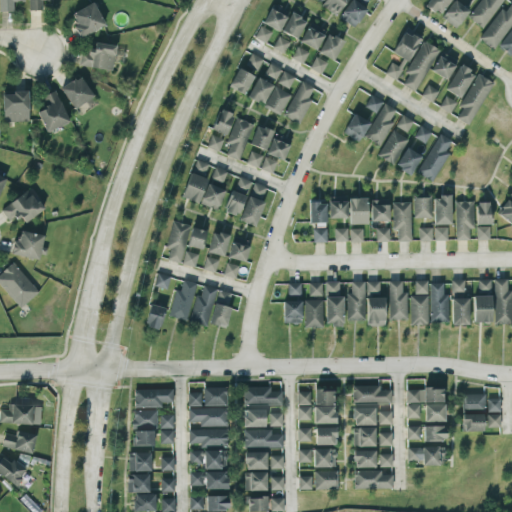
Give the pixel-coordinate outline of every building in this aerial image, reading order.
[(23,0),(0,0),(0,11),(13,11),(13,2),(24,1),(23,0)] [(51,0),(27,0),(27,10),(42,10),(42,0),(51,1),(51,0)] [(324,0),(346,0),(335,15),(321,5),(324,0)] [(339,16),(342,12),(342,11),(350,0),(367,0),(363,6),(366,9),(357,22),(356,21),(353,26),(346,22),(345,22),(342,20),(342,18),(339,16)] [(438,16),(449,0),(428,0),(424,6),(438,16)] [(456,28),(468,10),(452,0),(441,18),(456,28)] [(479,0),(467,17),(481,28),(502,0),(479,0)] [(71,14),(75,23),(71,25),(79,39),(105,25),(92,2),(71,14)] [(504,12),(501,9),(478,38),(492,49),(511,23),(511,2),(504,12)] [(273,3),(275,5),(278,4),(280,5),(281,8),(289,12),(278,31),(262,22),(273,3)] [(291,11),(300,16),(299,18),(305,22),(296,38),(281,30),(291,11)] [(313,23),(319,27),(318,27),(324,30),(322,35),(323,35),(315,49),(299,41),(307,26),(310,28),(313,23)] [(260,25),(272,31),(265,43),(254,36),(260,25)] [(511,26),(498,47),(511,56),(511,26)] [(391,52),(406,61),(421,39),(406,29),(391,52)] [(327,34),(332,37),(334,35),(344,40),(333,60),(318,52),(327,34)] [(278,35),(290,42),(283,53),(272,47),(278,35)] [(438,50),(422,40),(403,73),(407,75),(402,84),(414,92),(438,50)] [(93,49),(81,48),(79,67),(112,70),(114,45),(94,43),(93,49)] [(297,45),(308,52),(302,63),(290,57),(297,45)] [(251,52),(262,59),(256,70),(245,64),(251,52)] [(446,80),(456,60),(440,52),(430,72),(446,80)] [(315,56),(327,62),(321,74),(309,67),(315,56)] [(385,74),(395,80),(402,68),(392,62),(385,74)] [(269,63),(281,69),(274,80),(263,74),(269,63)] [(444,90),(459,98),(473,74),(458,65),(444,90)] [(252,76),(237,68),(228,87),(244,95),(252,76)] [(283,70),(294,77),(288,88),(277,82),(283,70)] [(469,125),(492,83),(476,74),(458,107),(460,109),(455,118),(469,125)] [(93,96),(79,76),(60,89),(73,110),(93,96)] [(262,105),(272,85),(257,77),(247,97),(262,105)] [(299,125),(311,100),(308,98),(313,87),(300,81),(283,117),(299,125)] [(420,96),(431,102),(437,91),(426,85),(420,96)] [(279,115),(290,95),(274,86),(263,106),(279,115)] [(41,96),(46,108),(36,111),(45,132),(68,123),(55,90),(41,96)] [(2,93),(2,122),(28,122),(27,92),(2,93)] [(382,102),(370,95),(363,106),(375,114),(382,102)] [(438,107),(449,113),(455,102),(444,96),(438,107)] [(363,136),(379,146),(393,123),(389,120),(395,110),(383,103),(363,136)] [(212,130),(224,135),(232,114),(219,110),(212,130)] [(360,142),(368,121),(351,114),(342,135),(360,142)] [(412,121),(401,115),(395,126),(406,133),(412,121)] [(252,124),(235,118),(225,144),(229,145),(225,156),(238,161),(252,124)] [(266,150),(272,131),(255,126),(249,145),(266,150)] [(409,175),(432,133),(419,126),(396,168),(409,175)] [(407,137),(390,129),(377,156),(394,165),(407,137)] [(447,152),(445,152),(450,140),(435,134),(418,175),(434,182),(447,152)] [(206,148),(218,151),(222,139),(210,135),(206,148)] [(266,155),(283,160),(288,144),(270,138),(266,155)] [(245,163),(257,168),(262,156),(249,151),(245,163)] [(276,161),(263,157),(259,170),(272,173),(276,161)] [(210,165),(194,159),(181,197),(197,203),(210,165)] [(226,173),(215,167),(210,177),(221,183),(226,173)] [(251,182),(239,177),(233,190),(245,195),(251,182)] [(238,221),(253,226),(267,189),(252,183),(238,221)] [(216,211),(224,190),(207,184),(199,204),(216,211)] [(9,223),(19,216),(24,223),(42,210),(28,190),(0,210),(9,223)] [(223,211),(236,217),(244,196),(231,190),(223,211)] [(449,196),(432,197),(433,225),(450,224),(449,196)] [(346,218),(346,197),(328,197),(328,218),(346,218)] [(412,198),(413,218),(431,218),(430,197),(412,198)] [(347,199),(348,225),(366,224),(365,198),(347,199)] [(388,222),(388,200),(370,199),(370,222),(388,222)] [(308,223),(325,223),(325,200),(309,200),(308,223)] [(511,226),(511,225),(511,204),(506,200),(495,213),(511,226)] [(472,201),(454,202),(455,240),(468,240),(468,229),(472,229),(472,201)] [(409,202),(391,203),(391,230),(396,230),(396,242),(410,241),(409,202)] [(475,225),(489,224),(488,203),(475,203),(475,225)] [(166,260),(181,263),(188,225),(170,221),(165,249),(168,249),(166,260)] [(206,231),(191,227),(186,246),(201,250),(206,231)] [(433,228),(433,240),(446,240),(446,227),(433,228)] [(488,227),(475,227),(475,239),(488,239),(488,227)] [(312,242),(326,242),(325,228),(312,229),(312,242)] [(346,228),(334,229),(334,242),(346,241),(346,228)] [(375,242),(388,241),(388,228),(375,229),(375,242)] [(430,228),(418,228),(418,241),(431,241),(430,228)] [(362,229),(349,229),(348,242),(362,242),(362,229)] [(17,242),(11,240),(8,253),(37,260),(43,236),(20,230),(17,242)] [(212,231),(206,252),(223,256),(228,236),(212,231)] [(249,244),(231,239),(227,258),(244,262),(249,244)] [(197,254),(184,251),(181,264),(194,267),(197,254)] [(202,269),(214,272),(217,260),(205,257),(202,269)] [(37,294),(13,262),(0,272),(0,285),(18,308),(37,294)] [(235,279),(238,266),(225,263),(222,275),(235,279)] [(153,286),(167,289),(169,276),(155,274),(153,286)] [(493,324),(511,324),(510,291),(506,291),(506,279),(492,280),(493,324)] [(179,291),(174,290),(167,316),(185,321),(195,284),(182,280),(179,291)] [(468,325),(467,299),(463,299),(463,280),(450,280),(451,326),(468,325)] [(477,280),(476,294),(489,295),(490,280),(477,280)] [(387,320),(406,320),(406,292),(401,292),(400,281),(387,281),(387,320)] [(426,281),(413,281),(414,295),(408,295),(408,325),(427,325),(426,281)] [(338,282),(324,282),(324,326),(342,326),(342,296),(338,296),(338,282)] [(364,321),(363,282),(350,282),(350,293),(345,293),(345,321),(364,321)] [(378,282),(365,282),(366,327),(384,326),(383,297),(378,297),(378,282)] [(299,283),(287,283),(286,294),(299,295),(299,283)] [(320,283),(308,283),(308,296),(320,296),(320,283)] [(442,283),(428,283),(428,323),(447,322),(446,294),(442,294),(442,283)] [(206,327),(207,324),(225,328),(230,307),(227,307),(230,293),(202,286),(200,296),(195,294),(188,323),(206,327)] [(490,296),(473,296),(472,323),(490,323),(490,296)] [(321,327),(321,300),(303,300),(303,328),(321,327)] [(282,301),(282,323),(300,323),(299,301),(282,301)] [(163,308),(149,304),(143,327),(158,330),(163,308)] [(352,403),(390,403),(390,390),(378,390),(378,386),(351,386),(352,403)] [(225,387),(202,387),(202,406),(226,405),(225,387)] [(269,387),(242,387),(242,405),(281,404),(280,391),(269,391),(269,387)] [(405,389),(406,403),(443,402),(443,388),(405,389)] [(161,407),(161,403),(172,403),(172,389),(133,390),(133,408),(161,407)] [(333,405),(333,389),(313,389),(314,405),(333,405)] [(309,405),(309,392),(296,392),(296,405),(309,405)] [(200,406),(200,393),(187,393),(187,406),(200,406)] [(483,394),(460,395),(460,409),(484,409),(483,394)] [(499,399),(486,399),(486,412),(499,412),(499,399)] [(7,404),(7,410),(0,409),(0,423),(31,424),(31,405),(7,404)] [(423,405),(424,422),(444,421),(443,404),(423,405)] [(406,405),(406,418),(418,418),(418,405),(406,405)] [(313,423),(334,423),(334,406),(312,407),(313,423)] [(309,407),(296,407),(297,420),(309,419),(309,407)] [(226,426),(225,408),(187,408),(187,422),(198,422),(198,427),(226,426)] [(374,408),(352,408),(352,425),(374,425),(374,408)] [(155,410),(132,411),(132,430),(156,429),(155,410)] [(242,427),(264,427),(263,410),(242,410),(242,427)] [(390,425),(390,411),(377,412),(378,425),(390,425)] [(281,427),(281,413),(268,413),(268,426),(281,427)] [(482,414),(461,414),(461,431),(482,432),(482,414)] [(499,428),(499,414),(487,414),(486,427),(499,428)] [(172,415),(158,415),(159,428),(172,428),(172,415)] [(419,426),(406,426),(406,440),(419,439),(419,426)] [(444,441),(444,426),(422,426),(422,442),(444,441)] [(335,427),(314,428),(315,445),(335,445),(335,427)] [(310,429),(297,428),(297,441),(309,441),(310,429)] [(373,428),(352,428),(352,446),(374,446),(373,428)] [(227,446),(226,429),(187,430),(188,444),(199,444),(199,447),(227,446)] [(242,430),(243,448),(282,447),(281,434),(270,434),(270,429),(242,430)] [(172,443),(172,430),(159,430),(159,443),(172,443)] [(14,436),(4,433),(0,447),(30,454),(35,435),(16,431),(14,436)] [(131,446),(152,446),(152,431),(132,431),(131,446)] [(390,433),(378,433),(378,446),(391,446),(390,433)] [(421,465),(443,466),(444,447),(421,447),(421,465)] [(406,461),(420,460),(419,448),(406,448),(406,461)] [(310,450),(297,449),(297,462),(310,463),(310,450)] [(312,467),(334,467),(334,449),(311,449),(312,467)] [(188,451),(188,465),(202,465),(202,469),(225,469),(225,450),(188,451)] [(374,451),(353,451),(353,467),(374,467),(374,451)] [(243,469),(265,470),(265,452),(243,452),(243,469)] [(128,471),(149,471),(149,453),(127,453),(128,471)] [(0,476),(16,485),(25,468),(0,455),(0,454),(0,476)] [(391,467),(391,454),(378,454),(379,467),(391,467)] [(268,456),(269,469),(282,469),(281,456),(268,456)] [(172,470),(172,457),(159,457),(159,470),(172,470)] [(392,489),(391,475),(380,475),(380,470),(353,471),(353,490),(392,489)] [(204,489),(226,489),(226,471),(204,472),(204,489)] [(314,490),(336,489),(336,471),(313,471),(314,490)] [(202,472),(189,472),(189,486),(203,485),(202,472)] [(265,491),(265,472),(243,472),(243,491),(265,491)] [(148,493),(147,476),(126,476),(126,493),(148,493)] [(310,489),(310,476),(298,476),(298,490),(310,489)] [(282,490),(282,477),(270,477),(269,490),(282,490)] [(160,492),(173,492),(173,479),(160,479),(160,492)] [(132,511),(154,511),(154,494),(132,494),(132,511)] [(202,496),(189,496),(189,509),(202,509),(202,496)] [(205,511),(227,511),(227,496),(205,496),(205,511)] [(266,511),(266,497),(246,497),(246,511),(266,511)] [(160,511),(174,511),(174,498),(160,499),(160,511)] [(283,511),(282,498),(269,498),(270,511),(283,511)]
